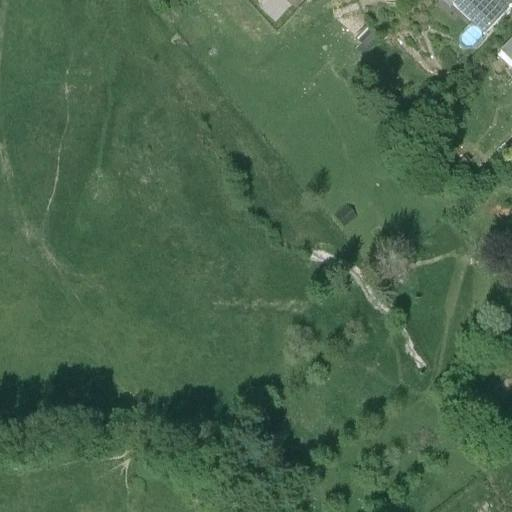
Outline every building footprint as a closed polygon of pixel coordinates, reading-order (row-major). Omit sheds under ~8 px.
[(440,0),(451,9),(455,4),(473,22),(486,34),(511,6),(511,2),(509,0),(440,0)] [(370,53),(382,40),(368,25),(355,38),(370,53)] [(511,40),(501,52),(511,62),(511,40)] [(378,290),(396,286),(392,267),(374,271),(378,290)] [(511,350),(511,349),(503,354),(507,362),(511,359),(511,350)]
